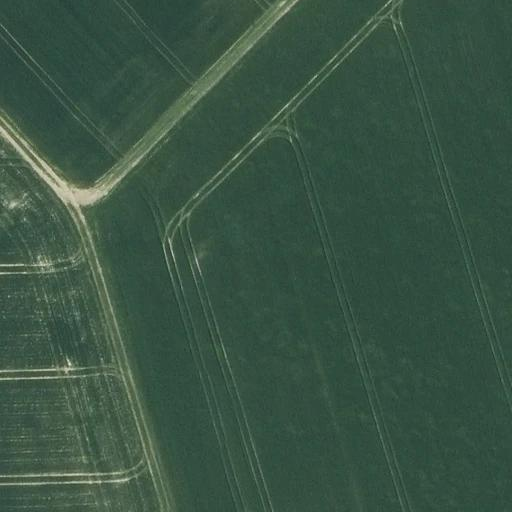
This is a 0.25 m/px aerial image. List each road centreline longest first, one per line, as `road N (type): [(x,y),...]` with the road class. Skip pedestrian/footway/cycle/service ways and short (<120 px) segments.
road 1 (track): [(172,511),(77,216),(0,125)]
road 2 (track): [(77,216),(293,0)]
